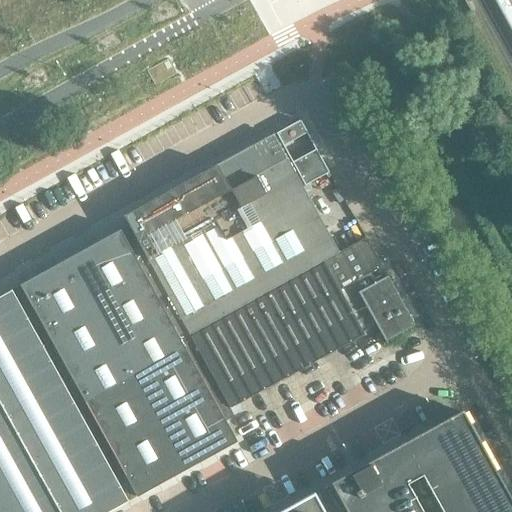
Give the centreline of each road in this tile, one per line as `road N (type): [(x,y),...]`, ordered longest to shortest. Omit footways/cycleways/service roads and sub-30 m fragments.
road 1 (unclassified): [(464,359),(313,94),(285,98),(0,256)]
road 2 (unclassified): [(189,511),(464,359)]
road 3 (secondary): [(0,128),(215,7)]
road 4 (secondary): [(142,0),(0,70)]
